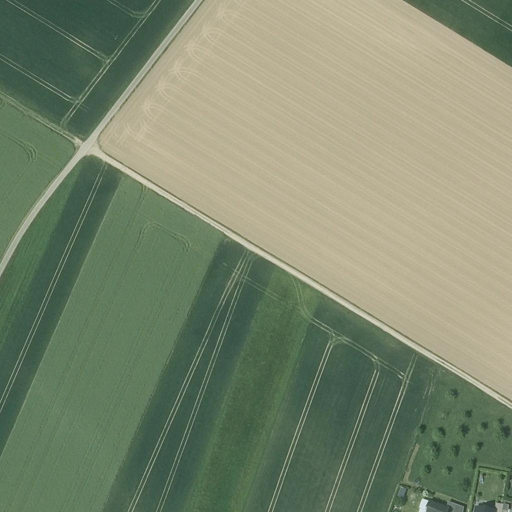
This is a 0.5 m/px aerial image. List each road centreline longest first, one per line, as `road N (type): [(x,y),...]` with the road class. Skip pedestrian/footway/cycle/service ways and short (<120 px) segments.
road 1 (track): [(511,405),(87,146)]
road 2 (track): [(200,0),(87,146)]
road 3 (track): [(87,146),(0,271)]
